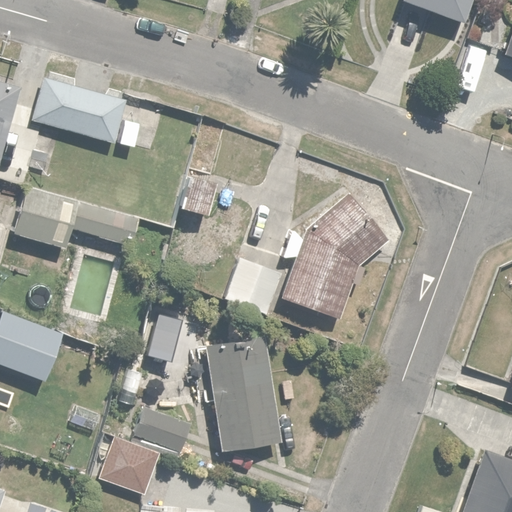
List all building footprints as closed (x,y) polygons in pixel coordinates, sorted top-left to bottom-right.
[(470,0),(395,0),(395,2),(462,25),(470,0)] [(511,15),(500,55),(511,58),(511,15)] [(114,144),(127,100),(42,75),(29,119),(114,144)] [(0,155),(17,86),(0,82),(0,155)] [(224,186),(185,177),(176,214),(216,223),(224,186)] [(71,204),(21,194),(14,232),(63,242),(71,204)] [(302,233),(285,228),(277,258),(290,261),(279,299),(335,314),(345,279),(360,283),(364,267),(354,265),(355,259),(390,229),(333,200),(302,233)] [(138,218),(79,201),(71,232),(129,249),(138,218)] [(281,270),(238,255),(219,311),(263,325),(281,270)] [(61,331),(0,308),(0,309),(0,362),(43,379),(61,331)] [(233,348),(203,352),(216,453),(278,445),(264,336),(232,340),(233,348)] [(101,414),(74,406),(69,423),(96,431),(101,414)] [(187,423),(140,409),(131,438),(179,452),(187,423)] [(155,454),(110,442),(99,480),(144,493),(155,454)] [(511,511),(511,464),(482,453),(460,511),(511,511)] [(136,511),(138,499),(84,493),(81,511),(136,511)] [(61,511),(28,503),(25,511),(61,511)]
